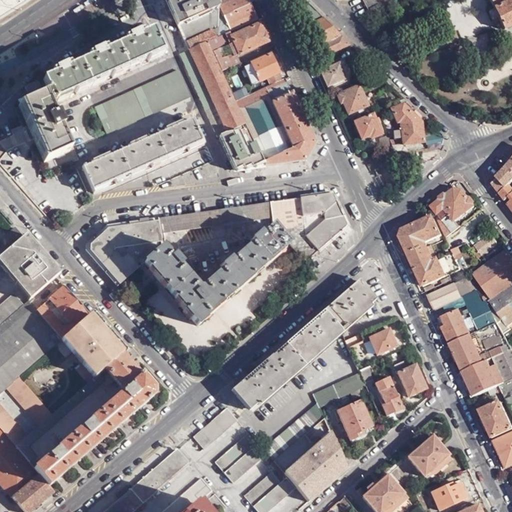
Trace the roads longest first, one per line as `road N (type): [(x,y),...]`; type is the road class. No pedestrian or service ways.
road 1 (residential): [(56,244),(101,204),(349,173)]
road 2 (tertiary): [(378,234),(193,400)]
road 3 (tertiary): [(477,151),(323,4)]
road 4 (residential): [(56,244),(193,400)]
road 5 (tertiary): [(268,0),(349,173)]
road 6 (residential): [(314,511),(450,392)]
road 7 (residential): [(378,234),(450,392)]
road 8 (tertiary): [(193,400),(63,511)]
road 9 (residential): [(450,392),(504,511)]
